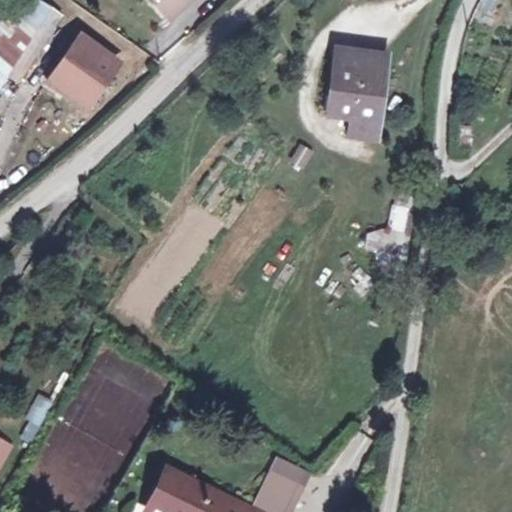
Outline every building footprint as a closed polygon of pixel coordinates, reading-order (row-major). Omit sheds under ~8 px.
[(0,86),(52,8),(39,0),(9,0),(0,12),(0,86)] [(150,0),(165,17),(184,0),(150,0)] [(51,74),(84,97),(113,56),(80,33),(51,74)] [(370,137),(384,57),(337,50),(328,109),(350,112),(346,135),(370,137)] [(289,165),(304,171),(312,151),(297,145),(289,165)] [(409,257),(402,205),(389,207),(391,229),(367,232),(371,262),(409,257)] [(24,422),(39,429),(51,402),(36,396),(24,422)] [(0,470),(11,446),(0,440),(0,470)] [(288,461),(263,506),(273,511),(286,511),(308,472),(288,461)] [(273,511),(263,506),(185,464),(173,471),(166,479),(164,489),(164,500),(186,511),(273,511)]
